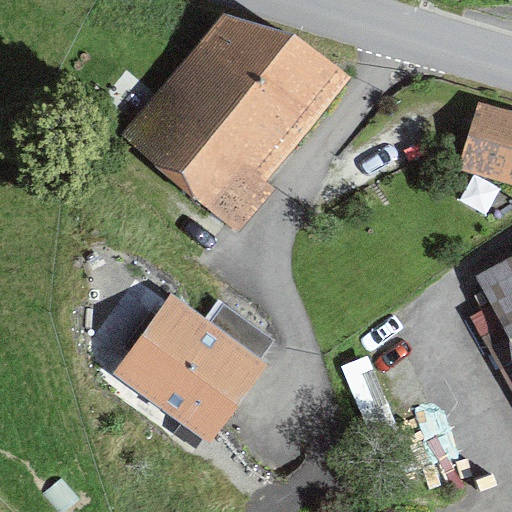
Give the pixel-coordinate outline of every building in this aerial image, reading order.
[(295,38),(248,22),(176,112),(157,96),(124,134),(235,228),(269,188),(241,164),(265,136),(272,144),(332,68),(295,38)] [(511,115),(480,106),(461,167),(511,181),(511,115)] [(511,267),(483,284),(510,334),(497,342),(511,368),(511,267)] [(255,365),(172,305),(124,370),(208,431),(255,365)] [(218,309),(209,328),(260,352),(269,334),(218,309)]
